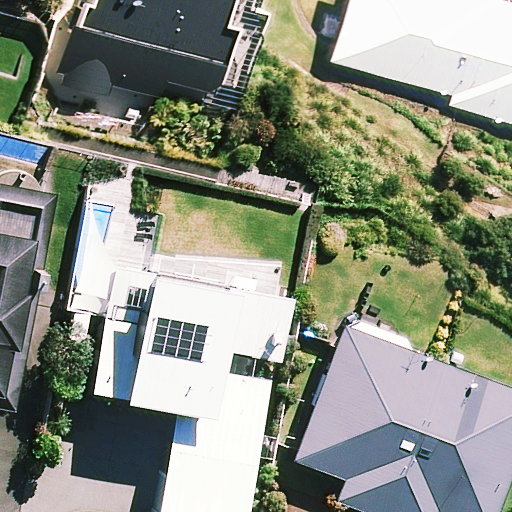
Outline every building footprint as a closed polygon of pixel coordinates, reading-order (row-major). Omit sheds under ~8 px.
[(264,0),(58,0),(36,93),(101,109),(106,90),(151,101),(155,83),(190,92),(185,110),(235,122),(264,0)] [(511,0),(352,0),(337,59),(455,90),(452,101),(511,116),(511,0)] [(0,185),(0,410),(9,412),(50,195),(0,185)] [(145,216),(89,206),(71,307),(101,313),(87,392),(172,407),(153,511),(240,511),(264,380),(214,371),(218,349),(275,359),(286,299),(135,271),(145,216)] [(493,511),(511,464),(511,391),(340,326),(290,459),(342,479),(334,500),(364,511),(493,511)]
